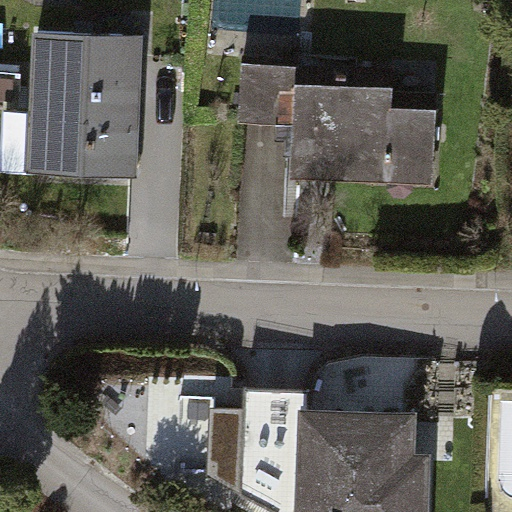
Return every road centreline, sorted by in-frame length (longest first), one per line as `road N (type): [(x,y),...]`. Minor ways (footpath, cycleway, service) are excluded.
road 1 (residential): [(0,309),(511,322)]
road 2 (residential): [(129,511),(48,459),(0,410)]
